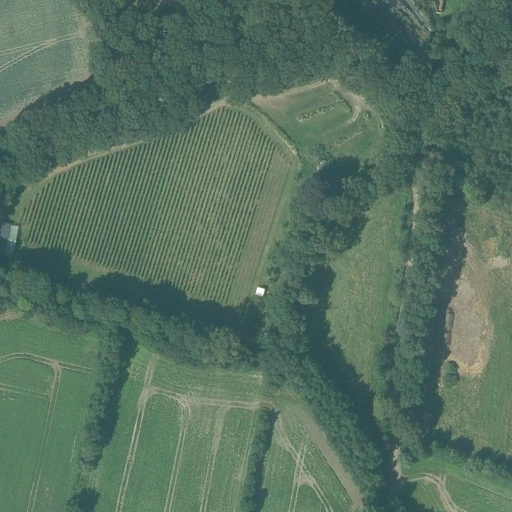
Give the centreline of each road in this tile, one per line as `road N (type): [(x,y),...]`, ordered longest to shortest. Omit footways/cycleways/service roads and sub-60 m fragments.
road 1 (track): [(511,18),(444,98),(423,152),(386,511)]
road 2 (track): [(0,164),(175,72),(195,0)]
